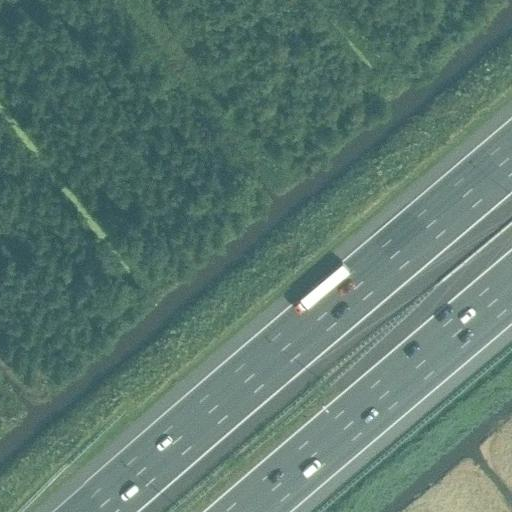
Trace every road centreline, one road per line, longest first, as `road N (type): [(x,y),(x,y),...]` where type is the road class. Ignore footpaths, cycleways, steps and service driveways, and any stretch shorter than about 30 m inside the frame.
road 1 (motorway): [(511,158),(98,511)]
road 2 (motorway): [(252,511),(511,287)]
